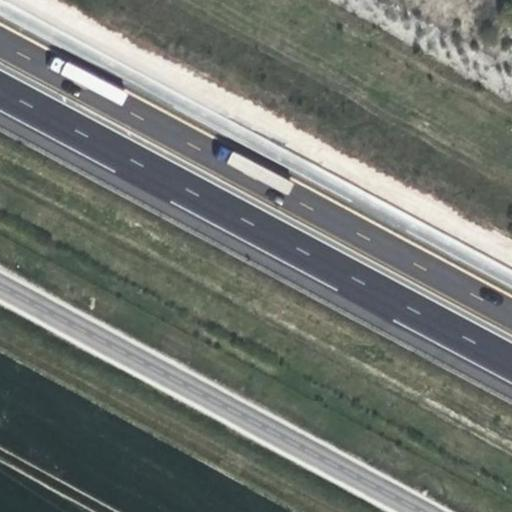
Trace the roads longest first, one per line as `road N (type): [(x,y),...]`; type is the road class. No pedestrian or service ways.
road 1 (motorway): [(0,88),(511,361)]
road 2 (motorway): [(511,305),(0,32)]
road 3 (tertiary): [(0,286),(422,511)]
road 4 (track): [(0,321),(350,511)]
